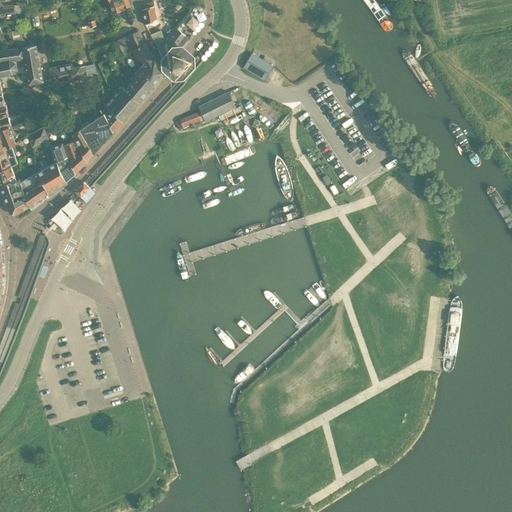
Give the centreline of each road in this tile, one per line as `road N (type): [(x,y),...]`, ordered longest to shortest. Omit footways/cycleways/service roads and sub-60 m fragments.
road 1 (secondary): [(0,399),(68,249),(111,180),(222,67),(241,32),(237,0)]
road 2 (residential): [(207,0),(208,26),(158,90),(15,234)]
